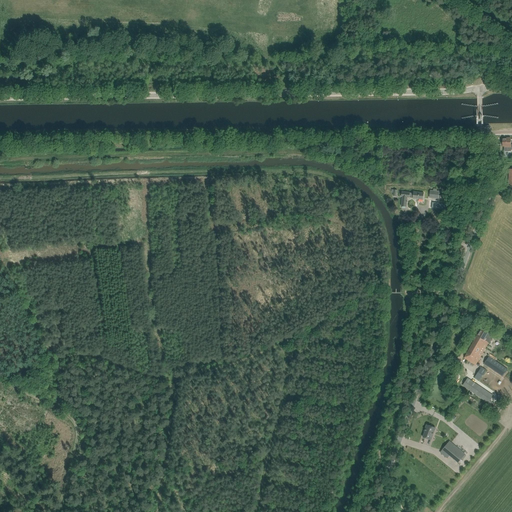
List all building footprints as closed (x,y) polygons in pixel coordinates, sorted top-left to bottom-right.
[(511,144),(511,138),(507,138),(507,139),(503,139),(503,140),(501,140),(501,143),(503,143),(503,146),(504,146),(504,147),(505,147),(505,151),(511,151),(511,150),(511,149),(511,144)] [(438,198),(439,195),(439,191),(436,191),(437,189),(436,189),(434,188),(434,191),(431,190),(430,192),(430,197),(437,198),(438,198)] [(402,197),(401,206),(406,207),(407,202),(407,201),(407,197),(409,198),(409,197),(413,198),(423,200),(424,193),(413,192),(413,193),(410,193),(402,192),(401,197),(402,197)] [(491,338),(493,334),(489,332),(484,329),(484,330),(482,328),(465,358),(476,364),(488,342),(490,343),(492,339),(491,338)] [(495,339),(501,342),(504,337),(498,333),(495,339)] [(495,360),(496,359),(490,354),(484,364),(502,377),(508,369),(495,360)] [(482,367),(475,377),(479,379),(486,370),(482,367)] [(463,385),(488,403),(493,396),(468,378),(463,385)] [(423,437),(431,440),(435,428),(427,425),(425,429),(426,429),(423,437)] [(443,449),(458,462),(465,454),(449,441),(443,449)] [(511,471),(480,446),(464,466),(511,502),(511,499),(511,471)] [(434,457),(424,470),(466,504),(477,491),(434,457)] [(465,510),(467,511),(502,511),(479,493),(465,510)]
